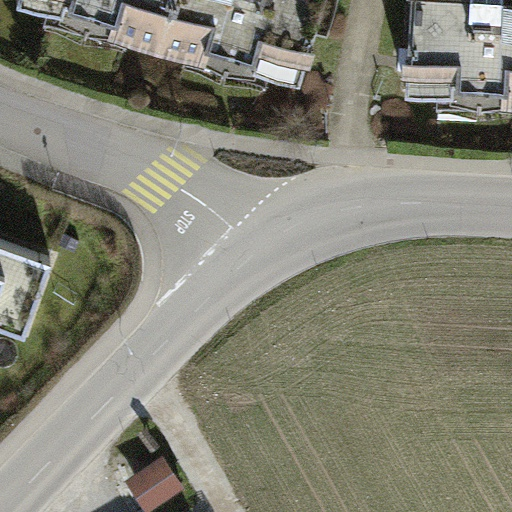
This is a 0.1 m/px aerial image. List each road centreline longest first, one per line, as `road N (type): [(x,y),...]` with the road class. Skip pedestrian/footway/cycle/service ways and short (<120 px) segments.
road 1 (tertiary): [(260,250),(0,511)]
road 2 (residential): [(0,115),(165,176),(260,250)]
road 3 (tertiary): [(260,250),(347,204),(511,205)]
